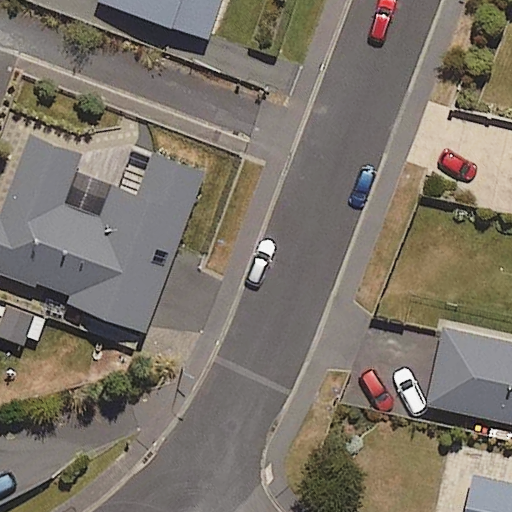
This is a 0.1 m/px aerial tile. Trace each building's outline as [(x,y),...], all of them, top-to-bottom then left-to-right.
[(109,0),(208,34),(219,0),(109,0)] [(63,199),(83,145),(28,125),(0,201),(0,266),(148,321),(205,166),(155,148),(139,189),(113,179),(100,213),(63,199)] [(0,326),(33,339),(42,317),(0,301),(0,326)] [(511,339),(445,325),(428,400),(511,418),(511,339)] [(511,511),(511,480),(473,472),(464,511),(511,511)]
